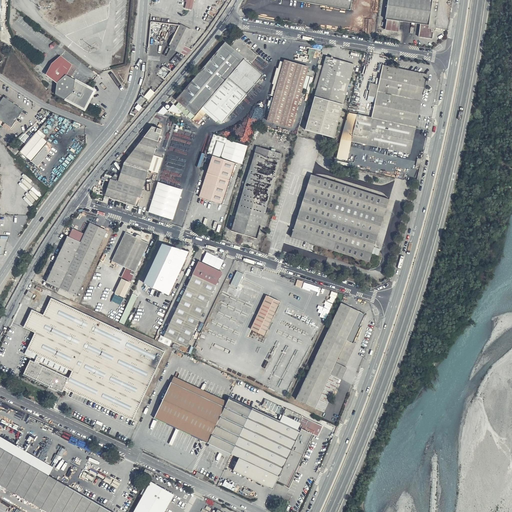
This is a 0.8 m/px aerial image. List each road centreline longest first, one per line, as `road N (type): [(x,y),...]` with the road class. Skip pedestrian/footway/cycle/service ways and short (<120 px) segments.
road 1 (trunk): [(329,511),(390,361),(429,234),(478,0)]
road 2 (unclassified): [(76,201),(395,302)]
road 3 (unclassified): [(0,277),(120,117),(135,82),(144,0)]
road 4 (unclassified): [(0,392),(254,511)]
road 5 (tertiary): [(395,302),(454,60)]
road 6 (unclassified): [(76,201),(225,20)]
road 7 (unclassified): [(225,20),(454,60)]
road 8 (tertiary): [(314,511),(395,302)]
road 9 (unclassified): [(0,332),(76,201)]
